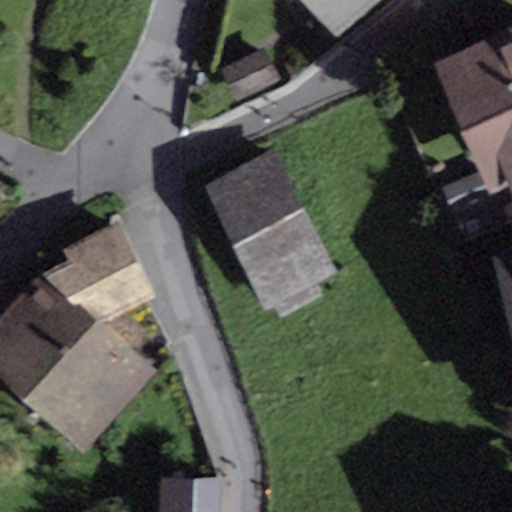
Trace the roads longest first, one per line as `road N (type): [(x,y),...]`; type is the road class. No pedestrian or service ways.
road 1 (residential): [(136,135),(230,403),(248,485),(245,511)]
road 2 (residential): [(454,0),(336,82),(197,150),(136,135)]
road 3 (residential): [(189,0),(136,135)]
